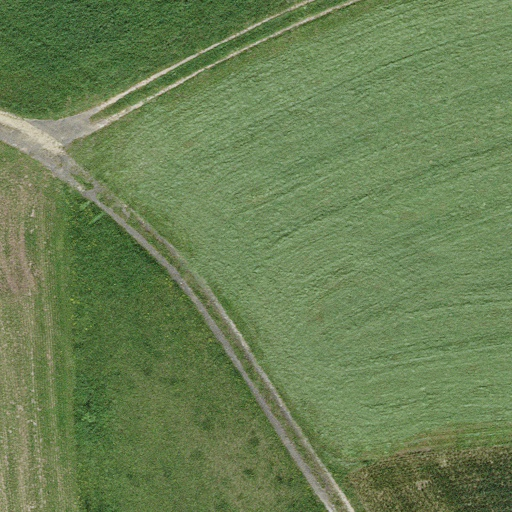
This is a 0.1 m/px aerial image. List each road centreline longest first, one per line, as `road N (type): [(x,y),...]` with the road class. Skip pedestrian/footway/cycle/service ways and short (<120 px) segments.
road 1 (track): [(39,143),(157,242),(265,389),(342,511)]
road 2 (track): [(39,143),(333,0)]
